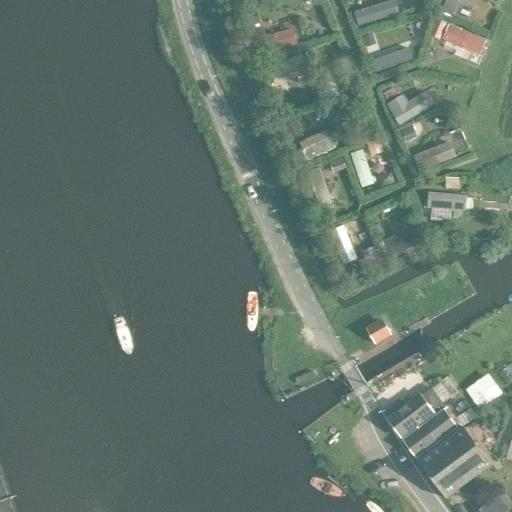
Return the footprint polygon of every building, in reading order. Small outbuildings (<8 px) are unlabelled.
[(359,21),(400,14),(397,0),(391,0),(356,6),(359,21)] [(457,2),(452,0),(445,0),(442,10),(452,14),(457,2)] [(254,10),(243,14),(247,25),(258,21),(254,10)] [(430,36),(439,39),(445,24),(436,21),(430,36)] [(375,43),(371,32),(363,35),(367,46),(375,43)] [(377,68),(414,59),(410,41),(373,51),(377,68)] [(392,87),(384,92),(387,98),(396,93),(392,87)] [(410,97),(407,92),(389,100),(399,122),(437,104),(430,88),(410,97)] [(280,114),(292,110),(289,102),(277,106),(280,114)] [(290,140),(301,135),(292,117),(281,122),(290,140)] [(415,136),(411,125),(400,130),(404,141),(415,136)] [(465,134),(415,150),(420,166),(470,151),(465,134)] [(378,138),(367,141),(371,153),(382,149),(378,138)] [(363,184),(374,181),(364,147),(353,151),(363,184)] [(342,157),(330,162),(333,171),(345,167),(342,157)] [(446,179),(446,189),(459,189),(459,179),(446,179)] [(464,220),(468,194),(430,189),(428,203),(433,204),(431,216),(464,220)] [(479,241),(482,249),(494,245),(491,237),(479,241)] [(361,269),(380,261),(377,253),(358,262),(361,269)] [(367,330),(375,343),(391,334),(385,325),(381,328),(378,323),(367,330)] [(387,418),(401,437),(434,412),(433,410),(443,403),(432,388),(422,395),(421,393),(387,418)] [(404,441),(415,455),(456,424),(445,410),(404,441)] [(464,426),(418,460),(446,497),(491,464),(464,426)] [(480,509),(481,511),(501,511),(507,508),(498,495),(480,509)]
